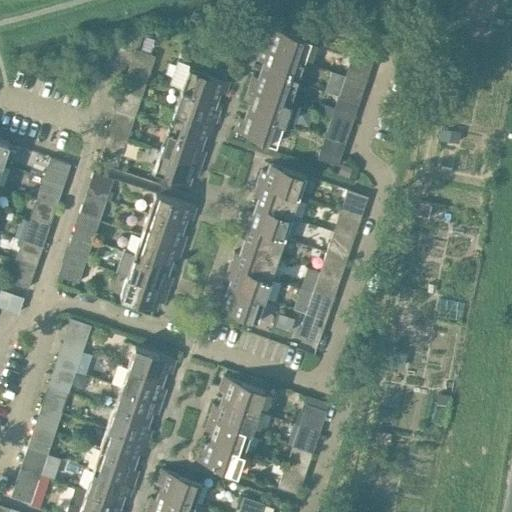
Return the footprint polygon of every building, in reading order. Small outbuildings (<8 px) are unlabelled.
[(265,34),(261,46),(302,60),(309,38),(276,27),(273,36),(265,34)] [(138,31),(133,47),(145,51),(151,35),(138,31)] [(319,31),(315,42),(326,46),(330,35),(319,31)] [(182,43),(179,50),(183,57),(189,59),(190,56),(193,48),(182,43)] [(265,62),(262,70),(295,81),(302,60),(261,46),(257,59),(265,62)] [(130,56),(151,63),(154,54),(145,51),(133,47),(130,56)] [(176,60),(168,83),(181,87),(214,99),(216,91),(223,94),(224,93),(228,80),(228,79),(196,68),(188,65),(189,64),(176,60)] [(347,65),(343,74),(364,81),(367,72),(347,65)] [(251,75),(247,87),(288,101),(295,81),(262,70),(259,77),(251,75)] [(341,81),(362,89),(364,81),(343,74),(341,81)] [(122,81),(119,89),(140,96),(143,88),(122,81)] [(181,87),(173,108),(214,122),(219,109),(211,107),(214,99),(181,87)] [(251,103),(248,110),(281,122),(281,121),(290,124),(297,104),(288,101),(247,87),(243,100),(251,103)] [(119,89),(116,98),(137,105),(140,96),(119,89)] [(332,107),(329,115),(350,122),(353,114),(332,107)] [(173,108),(166,129),(200,140),(203,132),(210,134),(214,122),(173,108)] [(274,143),(281,122),(248,110),(245,118),(237,116),(233,129),(274,143)] [(327,123),(347,130),(350,122),(329,115),(327,123)] [(107,123),(105,131),(126,138),(128,130),(107,123)] [(327,123),(322,136),(343,143),(347,130),(327,123)] [(166,129),(159,149),(201,163),(205,150),(197,148),(200,140),(166,129)] [(105,131),(102,140),(123,146),(126,138),(105,131)] [(336,164),(338,157),(339,155),(318,148),(315,157),(336,164)] [(196,175),(201,163),(159,149),(152,170),(186,181),(189,173),(196,175)] [(98,151),(95,160),(116,167),(119,158),(98,151)] [(46,164),(66,171),(69,162),(49,155),(46,164)] [(340,162),(336,173),(347,177),(351,166),(340,162)] [(260,169),(255,182),(296,195),(303,174),(271,163),(268,172),(260,169)] [(91,170),(89,178),(109,185),(112,177),(91,170)] [(259,197),(257,205),(289,216),(296,195),(255,182),(251,194),(259,197)] [(37,189),(34,197),(55,204),(58,196),(37,189)] [(345,189),(338,209),(359,216),(366,196),(345,189)] [(154,191),(147,212),(180,223),(183,216),(190,219),(195,205),(154,191)] [(31,206),(52,213),(55,204),(34,197),(31,206)] [(80,204),(77,212),(98,219),(101,210),(80,204)] [(246,209),(242,222),(282,236),(289,216),(257,205),(254,212),(246,209)] [(336,216),(357,223),(359,216),(338,209),(336,216)] [(77,212),(75,220),(95,227),(98,219),(77,212)] [(147,212),(140,233),(181,247),(185,234),(177,232),(180,223),(147,212)] [(336,216),(332,228),(353,235),(357,223),(336,216)] [(245,238),(243,245),(276,257),(282,236),(242,222),(238,235),(245,238)] [(332,228),(328,241),(348,248),(353,235),(332,228)] [(23,230),(20,238),(41,245),(44,237),(23,230)] [(140,233),(133,253),(166,265),(169,257),(176,259),(181,247),(140,233)] [(18,247),(38,254),(41,245),(20,238),(18,247)] [(91,240),(88,248),(96,250),(99,242),(91,240)] [(328,241),(325,251),(345,258),(348,248),(328,241)] [(66,245),(63,253),(84,260),(87,252),(66,245)] [(232,250),(228,263),(269,277),(276,257),(243,245),(240,253),(232,250)] [(322,258),(343,265),(345,258),(325,251),(322,258)] [(63,253),(60,262),(81,269),(84,260),(63,253)] [(133,253),(126,274),(167,288),(171,275),(163,273),(166,265),(133,253)] [(318,270),(339,277),(343,265),(322,258),(321,263),(318,270)] [(232,279),(229,286),(262,297),(269,277),(228,263),(224,276),(232,279)] [(299,287),(311,291),(314,283),(334,290),(339,277),(318,270),(309,267),(306,266),(299,287)] [(9,272),(6,280),(26,287),(29,279),(9,272)] [(163,301),(167,288),(126,274),(118,295),(152,307),(155,298),(163,301)] [(314,283),(311,291),(332,298),(334,290),(314,283)] [(255,319),(262,297),(229,286),(226,294),(218,292),(214,305),(255,319)] [(299,287),(292,307),(304,311),(311,291),(299,287)] [(304,311),(325,318),(332,298),(311,291),(304,311)] [(317,340),(318,339),(325,318),(304,311),(297,333),(317,340)] [(68,322),(65,330),(85,337),(88,329),(68,322)] [(134,344),(126,365),(159,376),(162,369),(170,372),(174,358),(134,344)] [(56,355),(53,364),(74,371),(77,362),(56,355)] [(53,364),(51,372),(71,379),(74,371),(53,364)] [(126,365),(119,387),(160,400),(165,387),(156,385),(159,376),(126,365)] [(75,371),(71,383),(79,386),(84,384),(86,375),(75,371)] [(226,390),(223,398),(256,409),(263,388),(222,374),(218,387),(226,390)] [(119,387),(113,407),(144,417),(147,418),(150,410),(156,412),(160,400),(119,387)] [(307,395),(305,402),(325,409),(328,402),(307,395)] [(42,397),(40,404),(60,412),(63,404),(42,397)] [(212,403),(208,416),(210,417),(249,430),(256,409),(223,398),(220,406),(212,403)] [(302,411),(322,418),(325,409),(305,402),(302,411)] [(40,404),(37,413),(57,420),(60,412),(40,404)] [(113,407),(106,427),(147,441),(151,428),(144,426),(147,418),(144,417),(113,407)] [(210,431),(207,439),(242,451),(243,448),(252,451),(257,436),(248,433),(249,430),(210,417),(208,416),(203,429),(210,431)] [(106,427),(99,448),(133,460),(136,452),(142,454),(147,441),(106,427)] [(293,436),(290,444),(311,451),(314,443),(293,436)] [(28,438),(26,446),(46,453),(49,445),(28,438)] [(199,444),(194,458),(234,472),(242,451),(207,439),(204,446),(199,444)] [(288,452),(308,459),(311,451),(290,444),(288,452)] [(26,446),(23,454),(23,455),(43,461),(46,453),(26,446)] [(99,448),(92,468),(132,482),(137,469),(131,467),(133,460),(99,448)] [(163,483),(160,491),(193,502),(200,481),(160,467),(155,481),(163,483)] [(92,468),(85,489),(120,500),(123,492),(128,494),(132,482),(92,468)] [(279,477),(276,486),(297,493),(300,484),(279,477)] [(14,480),(9,496),(29,503),(35,487),(14,480)] [(78,511),(79,510),(83,511),(122,511),(123,510),(117,508),(120,500),(85,489),(73,485),(64,511),(65,511),(78,511)] [(149,496),(145,509),(154,511),(189,511),(193,502),(160,491),(157,499),(149,496)] [(239,504),(260,511),(260,510),(265,511),(271,511),(273,509),(267,507),(262,505),(263,502),(242,495),(239,504)] [(0,503),(0,511),(7,511),(9,507),(0,503)]
